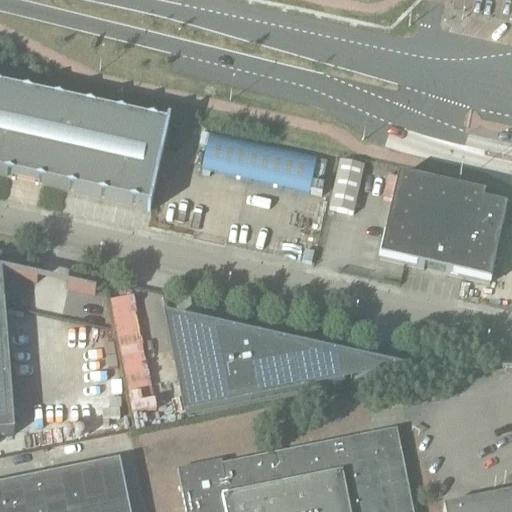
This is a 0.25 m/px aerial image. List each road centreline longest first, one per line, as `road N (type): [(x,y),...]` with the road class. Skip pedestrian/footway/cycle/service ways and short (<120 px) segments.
road 1 (unclassified): [(511,332),(0,218)]
road 2 (unclassified): [(0,4),(314,80),(414,122)]
road 3 (unclassified): [(511,92),(117,0)]
